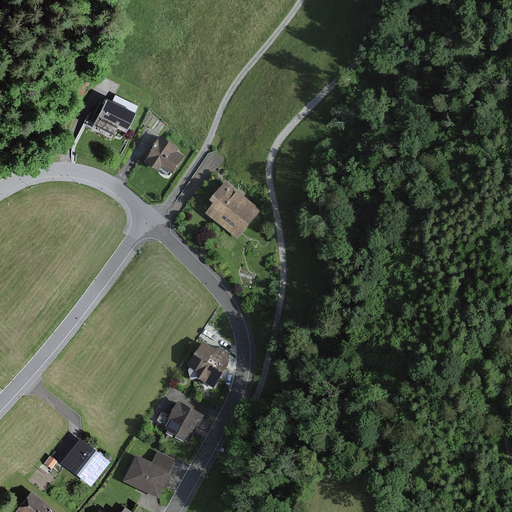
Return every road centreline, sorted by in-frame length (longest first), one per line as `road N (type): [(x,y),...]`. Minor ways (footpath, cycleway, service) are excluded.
road 1 (track): [(232,405),(254,400),(286,281),(273,161),(311,107),(380,48),(400,0)]
road 2 (residential): [(147,221),(217,285),(244,355),(232,405),(173,511)]
road 3 (residential): [(147,221),(0,403)]
road 4 (residential): [(0,187),(41,171),(90,174),(126,194),(147,221)]
road 5 (track): [(302,0),(237,81),(210,139)]
